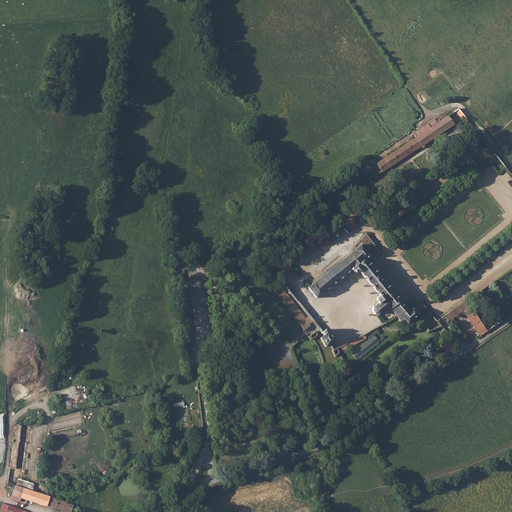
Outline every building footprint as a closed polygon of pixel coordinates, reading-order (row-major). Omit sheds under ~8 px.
[(453,98),(448,92),(444,95),(449,101),(453,98)] [(373,167),(376,173),(454,120),(450,114),(449,113),(435,121),(432,124),(429,120),(419,128),(419,130),(415,133),(416,137),(379,160),(379,163),(373,167)] [(343,221),(350,230),(358,224),(351,216),(343,221)] [(341,259),(307,287),(312,292),(316,297),(326,289),(341,277),(350,270),(353,273),(355,272),(357,271),(379,296),(378,297),(377,298),(375,300),(377,303),(373,307),(372,310),(373,312),(375,313),(378,313),(384,309),(389,314),(390,313),(395,317),(400,323),(404,320),(407,323),(418,314),(415,311),(412,307),(407,310),(363,260),(367,256),(368,255),(359,244),(341,259)] [(287,289),(283,284),(273,293),(304,334),(314,325),(316,323),(310,316),(307,318),(293,302),(284,291),(286,290),(287,289)] [(448,309),(452,315),(458,312),(461,314),(468,311),(483,332),(490,327),(468,295),(448,309)] [(451,316),(452,315),(448,309),(440,315),(444,321),(447,319),(451,316)] [(319,340),(326,347),(330,344),(333,342),(328,336),(327,334),(326,335),(319,340)] [(340,353),(366,338),(365,334),(338,349),(340,353)] [(375,335),(352,354),(358,360),(380,342),(375,335)] [(60,511),(70,511),(73,506),(67,504),(67,502),(63,501),(15,486),(10,500),(20,503),(21,499),(61,511),(60,511)]
